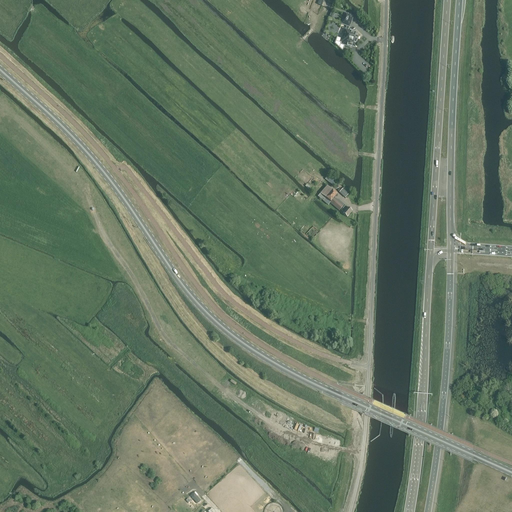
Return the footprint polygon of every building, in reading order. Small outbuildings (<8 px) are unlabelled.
[(345,30),(341,39),(343,40),(341,45),(351,48),(352,47),(355,47),(358,37),(353,35),(354,33),(348,31),(349,27),(353,16),(345,13),(341,24),(347,26),(345,30)] [(334,181),(328,176),(325,179),(331,185),(334,181)] [(328,205),(330,203),(339,211),(343,207),(333,199),(337,195),(327,186),(318,197),(328,205)] [(339,189),(338,191),(339,192),(339,193),(345,198),(349,194),(343,189),(341,191),(339,189)] [(341,210),(344,213),(343,214),(347,217),(352,212),(348,208),(345,206),(341,210)]
